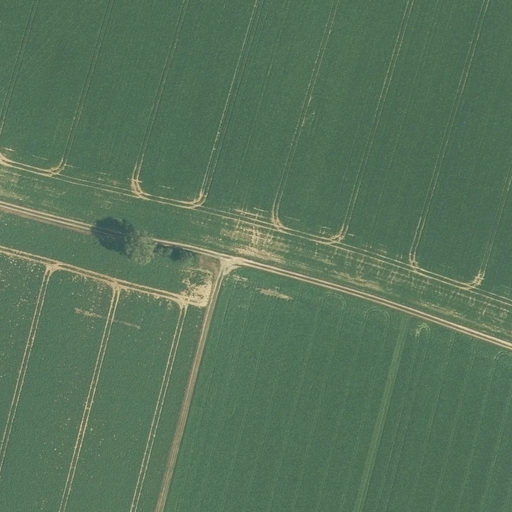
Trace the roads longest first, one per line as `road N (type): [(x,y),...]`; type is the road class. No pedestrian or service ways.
road 1 (track): [(0,206),(285,275),(511,350)]
road 2 (track): [(226,259),(157,511)]
